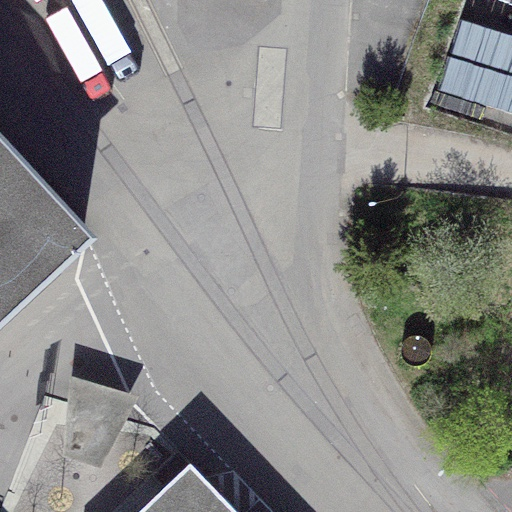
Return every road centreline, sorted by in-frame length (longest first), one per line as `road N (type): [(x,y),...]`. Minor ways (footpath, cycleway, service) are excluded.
road 1 (residential): [(310,134),(272,219),(181,309),(0,76)]
road 2 (residential): [(310,134),(116,114),(0,74)]
road 3 (residential): [(316,0),(310,134)]
